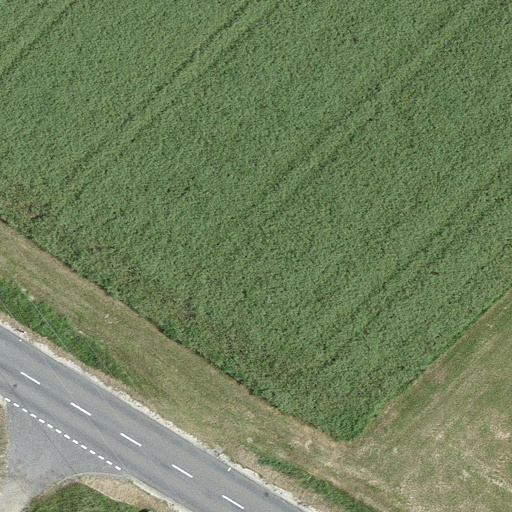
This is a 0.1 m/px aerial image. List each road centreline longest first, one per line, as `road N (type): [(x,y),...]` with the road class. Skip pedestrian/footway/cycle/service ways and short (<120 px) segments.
road 1 (tertiary): [(0,360),(249,511)]
road 2 (track): [(0,511),(72,404)]
